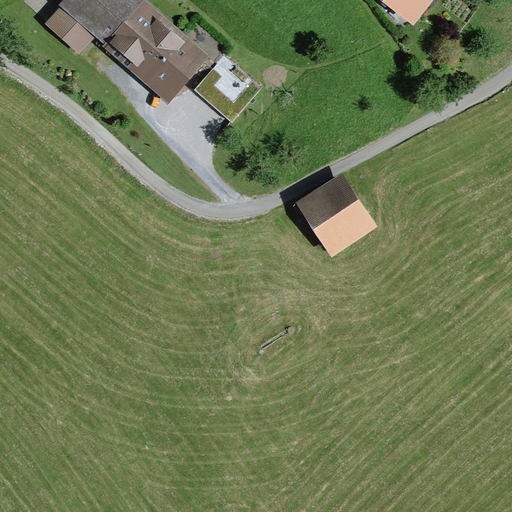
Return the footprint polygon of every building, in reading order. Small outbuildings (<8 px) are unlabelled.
[(69,0),(67,4),(170,90),(197,58),(128,0),(69,0)] [(400,0),(415,12),(425,0),(400,0)] [(261,89),(223,56),(194,90),(231,122),(261,89)] [(308,200),(321,222),(352,202),(338,180),(308,200)] [(366,225),(352,202),(321,222),(336,245),(366,225)]
